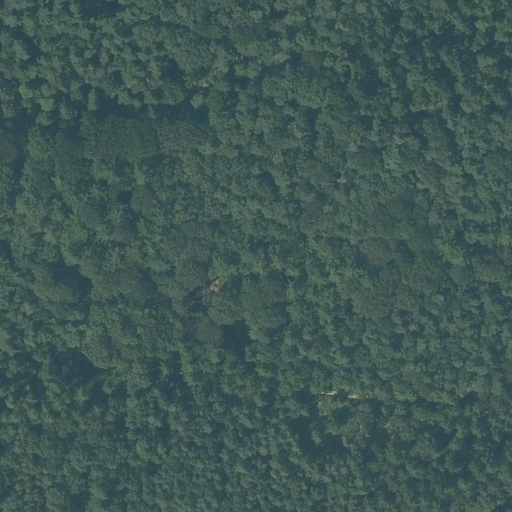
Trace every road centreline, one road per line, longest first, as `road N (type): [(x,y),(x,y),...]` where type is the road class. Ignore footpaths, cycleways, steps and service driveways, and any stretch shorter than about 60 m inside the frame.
road 1 (track): [(354,395),(16,359),(0,229)]
road 2 (track): [(354,395),(458,395),(511,373)]
